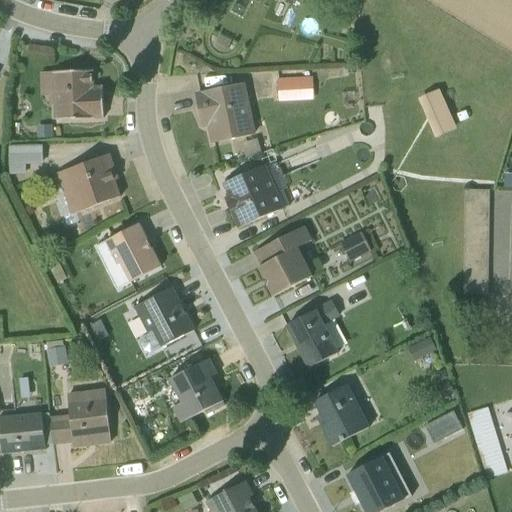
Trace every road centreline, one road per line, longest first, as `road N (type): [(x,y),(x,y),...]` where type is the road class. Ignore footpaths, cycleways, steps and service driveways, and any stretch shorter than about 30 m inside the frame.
road 1 (residential): [(263,426),(265,376),(151,137),(150,39)]
road 2 (residential): [(0,499),(158,481),(263,426)]
road 3 (residential): [(150,39),(25,16),(0,3)]
